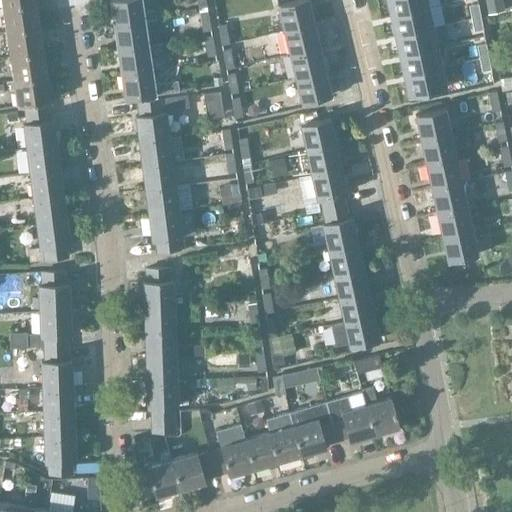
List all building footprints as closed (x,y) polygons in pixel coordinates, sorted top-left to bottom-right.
[(110,0),(114,22),(143,18),(140,0),(110,0)] [(289,0),(277,3),(283,27),(314,20),(308,0),(289,0)] [(426,0),(385,0),(389,14),(427,6),(426,0)] [(504,9),(501,0),(484,0),(488,13),(504,9)] [(1,6),(5,30),(39,25),(35,1),(1,6)] [(468,5),(471,17),(480,16),(477,3),(468,5)] [(427,6),(389,14),(394,34),(432,26),(427,6)] [(191,7),(174,8),(174,21),(192,20),(191,7)] [(211,29),(207,10),(199,11),(202,31),(211,29)] [(482,29),(480,16),(471,17),(473,30),(482,29)] [(118,49),(147,45),(159,43),(157,32),(145,34),(143,18),(114,22),(118,49)] [(283,29),(268,32),(271,45),(286,41),(289,52),(319,45),(314,20),(283,27),(283,29)] [(229,43),(226,23),(217,25),(220,44),(229,43)] [(42,50),(39,25),(5,30),(9,55),(42,50)] [(432,26),(394,34),(398,54),(436,46),(432,26)] [(215,54),(212,35),(203,36),(207,55),(215,54)] [(485,43),(476,45),(478,57),(487,56),(485,43)] [(149,58),(147,45),(118,49),(121,73),(150,69),(162,67),(161,56),(149,58)] [(325,70),(319,45),(289,52),(289,54),(273,57),(275,65),(291,61),(295,77),(325,70)] [(436,46),(398,54),(402,74),(441,66),(436,46)] [(221,49),(224,67),(233,66),(230,48),(221,49)] [(9,55),(13,79),(46,74),(42,50),(9,55)] [(490,68),(487,56),(478,57),(481,70),(490,68)] [(441,66),(402,74),(407,96),(445,87),(441,66)] [(150,69),(121,73),(125,97),(178,89),(177,80),(153,83),(150,69)] [(331,94),(325,70),(295,77),(300,101),(331,94)] [(226,74),(229,92),(238,90),(234,72),(226,74)] [(7,92),(14,90),(16,104),(50,99),(46,74),(13,79),(13,80),(6,81),(7,92)] [(291,97),(291,79),(274,79),(274,96),(291,97)] [(394,81),(378,84),(382,103),(398,100),(394,81)] [(219,90),(203,92),(206,116),(222,114),(219,90)] [(500,109),(496,90),(487,92),(491,111),(500,109)] [(234,117),(242,116),(239,96),(231,98),(234,117)] [(168,136),(165,110),(175,109),(173,97),(137,102),(139,115),(135,115),(139,140),(168,136)] [(23,123),(26,147),(57,143),(54,119),(48,119),(47,105),(24,108),(26,122),(23,123)] [(414,114),(420,138),(450,132),(444,107),(414,114)] [(329,117),(320,119),(318,108),(278,118),(280,129),(299,125),(303,141),(295,143),(297,152),(305,150),(304,149),(334,142),(329,117)] [(502,119),(493,121),(498,141),(506,140),(502,119)] [(230,138),(229,128),(220,129),(222,139),(221,139),(222,149),(233,148),(231,138),(230,138)] [(455,156),(450,132),(420,138),(425,163),(455,156)] [(171,161),(168,136),(139,140),(142,165),(171,161)] [(238,139),(240,154),(247,153),(244,138),(238,139)] [(304,149),(305,150),(310,173),(340,167),(334,142),(304,149)] [(60,168),(57,143),(26,147),(29,172),(60,168)] [(511,164),(507,145),(499,146),(503,166),(511,164)] [(235,170),(236,170),(233,152),(193,157),(194,166),(225,162),(228,179),(237,177),(235,170)] [(425,163),(431,187),(460,180),(455,156),(425,163)] [(142,165),(145,190),(175,186),(188,184),(205,182),(203,170),(173,174),(171,161),(142,165)] [(241,163),(244,182),(253,181),(250,161),(241,163)] [(311,211),(322,209),(344,204),(341,192),(345,192),(340,167),(310,173),(315,198),(309,200),(311,211)] [(63,193),(60,168),(29,172),(32,196),(63,193)] [(298,176),(284,182),(288,194),(302,188),(298,176)] [(466,205),(460,180),(431,187),(436,211),(466,205)] [(221,226),(239,224),(237,202),(241,202),(239,182),(217,184),(221,226)] [(178,210),(175,186),(145,190),(149,215),(178,210)] [(32,196),(35,221),(66,217),(63,193),(32,196)] [(347,217),(344,204),(322,209),(325,222),(321,223),(324,235),(318,236),(320,247),(326,246),(327,247),(357,240),(351,216),(347,217)] [(471,229),(466,205),(436,211),(441,236),(471,229)] [(178,236),(181,235),(178,210),(149,215),(152,239),(156,239),(157,251),(180,248),(178,236)] [(67,256),(66,242),(69,242),(66,217),(35,221),(38,247),(27,248),(29,261),(67,256)] [(471,229),(441,236),(447,260),(477,253),(471,229)] [(327,247),(327,249),(306,253),(309,263),(329,259),(332,272),(362,265),(357,240),(327,247)] [(367,289),(362,265),(332,272),(337,296),(367,289)] [(168,267),(144,268),(144,280),(142,280),(143,306),(173,305),(190,304),(189,292),(172,293),(172,280),(168,280),(168,267)] [(266,268),(258,269),(261,288),(269,287),(266,268)] [(64,271),(41,271),(41,285),(37,285),(38,311),(69,309),(68,283),(64,283),(64,271)] [(29,272),(20,272),(21,296),(29,296),(29,272)] [(373,314),(367,289),(337,296),(343,321),(373,314)] [(273,311),(269,292),(261,293),(264,312),(273,311)] [(255,302),(247,303),(249,322),(258,321),(255,302)] [(174,330),(173,305),(143,306),(144,331),(174,330)] [(43,336),(43,347),(67,347),(67,335),(70,335),(69,309),(38,311),(39,336),(43,336)] [(378,338),(373,314),(343,321),(348,345),(378,338)] [(268,338),(276,336),(273,316),(265,318),(268,338)] [(254,347),(262,345),(259,326),(251,327),(254,347)] [(145,356),(175,355),(175,356),(203,354),(203,344),(175,345),(174,330),(144,331),(145,356)] [(90,341),(69,341),(68,355),(89,356),(90,341)] [(43,347),(44,361),(40,361),(41,387),(72,386),(71,362),(67,362),(67,347),(43,347)] [(266,370),(263,351),(254,352),(257,371),(266,370)] [(381,366),(378,354),(353,361),(357,373),(381,366)] [(146,381),(176,380),(205,379),(205,368),(176,369),(175,356),(175,355),(145,356),(146,381)] [(255,390),(255,377),(234,377),(234,386),(243,385),(243,390),(255,390)] [(216,378),(217,391),(233,391),(233,378),(216,378)] [(174,431),(173,405),(177,405),(194,404),(194,403),(212,402),(212,394),(177,395),(176,380),(146,381),(147,406),(150,406),(151,432),(174,431)] [(365,403),(374,433),(398,426),(390,396),(376,400),(371,385),(361,388),(365,403)] [(41,387),(41,412),(73,411),(72,386),(41,387)] [(325,401),(327,408),(336,440),(348,436),(349,440),(374,433),(365,403),(361,390),(347,394),(325,401)] [(336,440),(327,408),(325,401),(288,411),(289,413),(292,423),(300,453),(325,446),(324,443),(336,440)] [(41,412),(42,437),(73,436),(73,411),(41,412)] [(265,420),(268,430),(276,460),(300,453),(292,423),(289,413),(265,420)] [(252,467),(276,460),(268,430),(244,437),(252,467)] [(73,436),(42,437),(43,462),(46,462),(47,475),(70,474),(70,461),(74,461),(73,436)] [(215,473),(227,470),(228,474),(252,467),(244,437),(220,444),(221,447),(208,451),(215,473)] [(203,477),(215,473),(208,451),(196,454),(195,451),(171,458),(179,487),(204,480),(203,477)] [(179,487),(171,458),(146,464),(154,494),(179,487)] [(47,508),(46,511),(71,511),(74,495),(51,491),(48,509),(47,508)] [(22,505),(21,511),(46,511),(47,508),(34,506),(36,495),(25,493),(23,505),(22,505)] [(0,501),(0,511),(21,511),(22,505),(0,501)]
